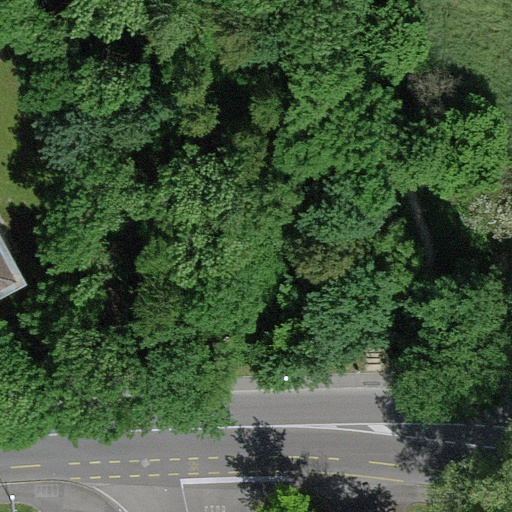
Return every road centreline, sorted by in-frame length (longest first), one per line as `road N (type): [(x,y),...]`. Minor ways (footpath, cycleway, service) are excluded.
road 1 (tertiary): [(511,435),(178,428)]
road 2 (tertiary): [(178,428),(0,438)]
